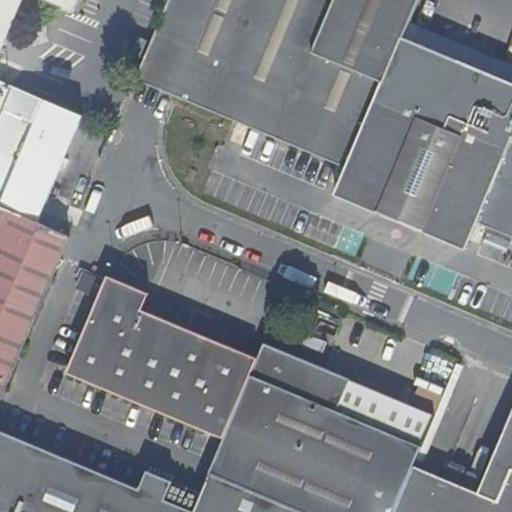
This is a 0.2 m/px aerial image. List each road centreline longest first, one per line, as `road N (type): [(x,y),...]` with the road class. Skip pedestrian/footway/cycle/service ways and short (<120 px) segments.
road 1 (unclassified): [(511,351),(125,187)]
road 2 (unknown): [(89,261),(47,343),(41,368),(50,395),(182,462)]
